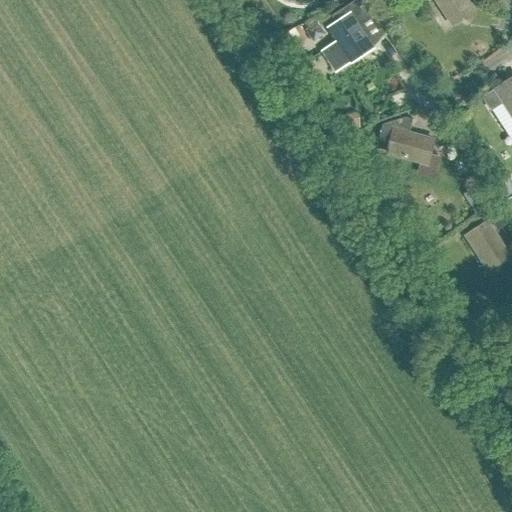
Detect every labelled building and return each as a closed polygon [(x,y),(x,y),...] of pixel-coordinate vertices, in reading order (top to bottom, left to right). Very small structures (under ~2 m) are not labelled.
[(328,29),(337,42),(321,53),(336,74),(350,64),(351,66),(374,50),(372,48),(389,32),(367,0),(356,0),(334,15),(338,22),(328,29)] [(465,0),(420,0),(423,4),(428,0),(435,0),(453,27),(475,13),(465,0)] [(511,78),(495,90),(483,98),(492,111),(504,104),(511,116),(511,78)] [(382,124),(381,128),(378,140),(390,143),(388,154),(421,163),(424,153),(429,154),(433,139),(409,133),(413,119),(405,117),(382,124)] [(504,197),(511,194),(511,191),(509,179),(500,181),(504,197)] [(479,184),(464,195),(479,216),(494,206),(479,184)] [(496,264),(509,256),(487,222),(466,236),(485,265),(493,260),(496,264)]
